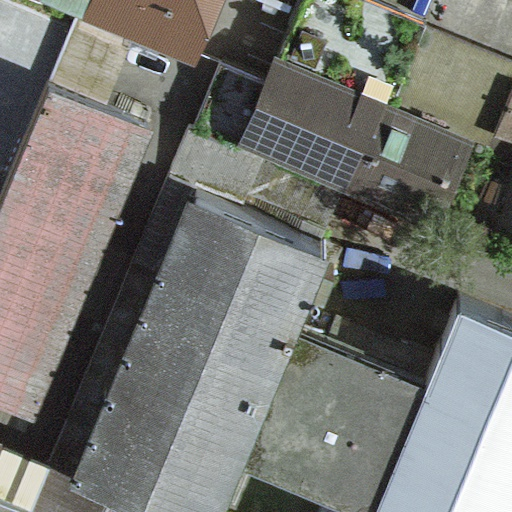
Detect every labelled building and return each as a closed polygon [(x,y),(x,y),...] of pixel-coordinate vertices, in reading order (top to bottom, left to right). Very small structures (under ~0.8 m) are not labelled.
[(97,0),(66,0),(93,11),(97,0)] [(235,0),(97,0),(93,11),(212,59),(235,0)] [(511,59),(511,58),(366,0),(304,0),(270,85),(221,65),(198,122),(446,222),(511,59)] [(153,120),(49,78),(0,199),(0,403),(32,417),(153,120)] [(511,511),(511,323),(463,303),(432,377),(314,329),(347,248),(205,190),(86,477),(170,511),(228,511),(248,463),(368,511),(511,511)] [(170,511),(86,477),(62,468),(43,511),(170,511)] [(0,511),(24,511),(25,510),(0,499),(0,511)]
